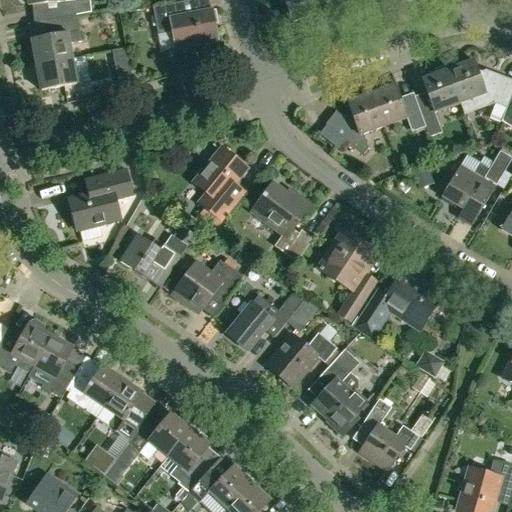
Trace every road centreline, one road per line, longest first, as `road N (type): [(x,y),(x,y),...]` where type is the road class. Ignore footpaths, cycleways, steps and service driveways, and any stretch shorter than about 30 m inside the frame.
road 1 (residential): [(354,511),(176,357),(37,268),(18,247),(0,199)]
road 2 (residential): [(511,292),(434,250),(283,139),(261,82)]
road 3 (residential): [(261,82),(0,154)]
road 4 (residential): [(511,20),(438,18),(261,82)]
